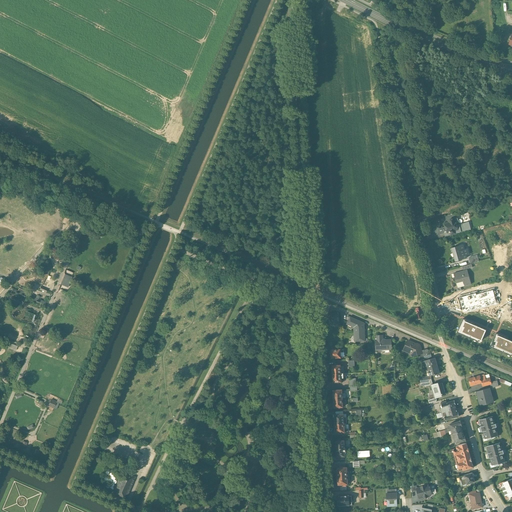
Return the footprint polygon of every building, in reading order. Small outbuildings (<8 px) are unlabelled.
[(458,218),(449,221),(449,223),(445,224),(447,231),(447,232),(450,232),(451,235),(456,233),(455,230),(458,230),(457,226),(456,223),(459,222),(458,218)] [(469,222),(459,225),(457,226),(458,230),(455,230),(456,233),(470,230),(469,222)] [(460,247),(459,246),(452,248),(454,253),(455,252),(456,255),(457,260),(465,258),(467,258),(464,246),(460,247)] [(477,255),(470,257),(471,264),(472,264),(479,262),(477,255)] [(467,270),(454,274),(457,283),(457,282),(464,280),(466,285),(465,286),(471,284),(467,270)] [(59,283),(62,284),(68,287),(72,277),(63,274),(59,283)] [(45,304),(46,302),(26,294),(27,291),(19,288),(18,290),(11,287),(10,290),(12,290),(23,295),(32,299),(43,303),(45,304)] [(490,289),(466,295),(465,295),(459,297),(462,309),(469,307),(477,305),(493,300),(493,301),(490,288),(490,289)] [(465,314),(459,328),(461,329),(459,334),(469,338),(470,336),(482,341),(484,335),(493,339),(492,342),(494,343),(492,348),(503,352),(504,350),(511,353),(511,328),(468,310),(466,315),(465,314)] [(338,314),(328,314),(329,326),(335,325),(335,324),(338,324),(338,314)] [(365,323),(350,317),(348,322),(356,326),(355,328),(354,328),(354,336),(356,336),(356,341),(354,341),(355,342),(366,341),(365,323)] [(391,340),(375,341),(376,350),(392,349),(391,340)] [(420,346),(408,341),(404,349),(412,353),(413,356),(422,354),(421,351),(420,346)] [(341,349),(331,350),(330,350),(330,354),(331,354),(332,358),(341,358),(341,349)] [(435,358),(425,361),(426,362),(428,369),(437,366),(435,358)] [(341,365),(332,365),(332,374),(341,373),(341,365)] [(428,369),(428,370),(429,372),(428,372),(428,373),(430,372),(431,375),(430,376),(440,373),(437,366),(428,369)] [(341,373),(332,374),(333,382),(342,382),(341,378),(343,378),(343,373),(341,373)] [(481,376),(470,378),(471,386),(482,384),(481,377),(481,376)] [(446,393),(443,383),(439,384),(439,383),(432,385),(434,391),(435,390),(437,397),(435,398),(436,398),(443,396),(442,394),(446,393)] [(479,399),(491,396),(489,389),(490,388),(477,392),(479,399)] [(342,390),(333,390),(334,399),(342,398),(344,398),(344,396),(342,396),(342,390)] [(491,396),(479,399),(481,406),(481,404),(488,402),(488,404),(494,402),(493,397),(491,397),(491,396)] [(342,398),(334,399),(334,408),(338,407),(338,409),(340,409),(340,407),(343,407),(343,404),(342,399),(342,398)] [(54,408),(54,407),(57,402),(51,399),(48,406),(54,408)] [(454,400),(447,403),(446,401),(441,402),(443,408),(441,408),(443,412),(446,412),(446,411),(456,408),(455,405),(456,405),(454,400)] [(456,408),(446,411),(446,412),(447,415),(445,416),(446,420),(459,416),(458,412),(457,412),(456,408)] [(344,414),(334,414),(335,424),(344,423),(347,423),(346,418),(344,418),(344,414)] [(493,416),(480,420),(481,426),(480,426),(482,432),(483,431),(485,439),(498,435),(496,427),(497,427),(496,424),(495,424),(493,416)] [(460,421),(450,424),(451,426),(449,427),(450,430),(451,434),(462,431),(461,426),(462,426),(460,421)] [(344,423),(335,424),(335,428),(334,429),(335,432),(335,433),(345,432),(348,432),(348,429),(345,429),(344,423)] [(462,431),(451,434),(452,438),(453,438),(454,442),(455,441),(456,444),(466,441),(465,436),(464,436),(462,431)] [(343,439),(337,439),(337,441),(336,441),(336,449),(346,448),(345,444),(344,440),(343,440),(343,439)] [(500,442),(487,446),(489,453),(488,453),(489,458),(490,458),(492,465),(505,462),(503,454),(504,453),(503,450),(502,450),(500,442)] [(467,443),(456,446),(457,449),(452,450),(457,471),(463,469),(463,470),(473,467),(473,466),(472,461),(471,457),(468,447),(467,443)] [(346,448),(336,449),(337,457),(338,457),(338,458),(344,458),(344,457),(345,456),(345,453),(346,452),(346,448)] [(345,465),(339,466),(339,468),(337,468),(337,471),(336,471),(336,476),(349,476),(349,472),(347,472),(347,467),(345,467),(345,465)] [(135,478),(122,472),(113,493),(126,499),(135,478)] [(472,473),(464,475),(460,477),(462,485),(467,484),(475,481),(474,477),(474,476),(474,475),(474,474),(473,474),(472,474),(472,473)] [(349,476),(336,476),(336,481),(338,481),(338,485),(340,485),(340,487),(346,486),(346,484),(348,484),(348,480),(349,480),(349,476)] [(511,478),(508,480),(505,481),(500,483),(501,487),(502,487),(505,495),(506,499),(511,497),(511,496),(511,495),(511,478)] [(428,486),(425,487),(425,486),(421,487),(421,488),(417,489),(418,491),(419,498),(424,497),(424,498),(428,497),(427,496),(430,495),(430,493),(431,491),(430,489),(428,488),(428,486)] [(476,493),(470,494),(473,509),(482,506),(479,492),(476,493)] [(388,493),(386,493),(387,499),(388,498),(388,500),(388,505),(396,505),(396,498),(397,498),(397,493),(388,493)] [(349,496),(337,496),(337,497),(339,497),(339,501),(337,501),(337,505),(339,505),(339,506),(349,505),(352,505),(351,496),(349,496)]
